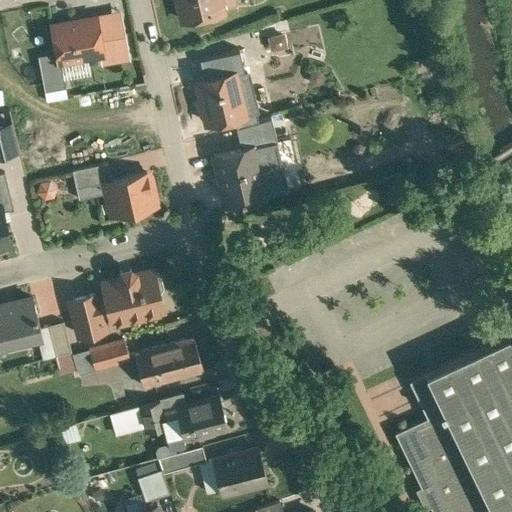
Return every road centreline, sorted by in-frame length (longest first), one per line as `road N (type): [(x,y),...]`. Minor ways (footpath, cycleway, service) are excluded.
road 1 (residential): [(367,511),(254,377),(195,232)]
road 2 (residential): [(195,232),(139,0)]
road 3 (residential): [(195,232),(0,281)]
